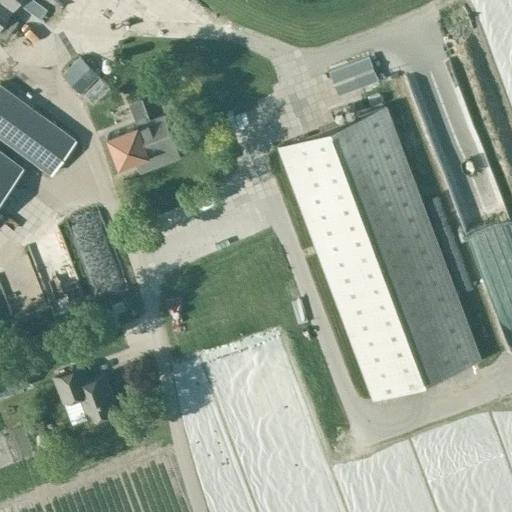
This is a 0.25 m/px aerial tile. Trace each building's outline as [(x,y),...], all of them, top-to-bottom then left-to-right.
[(0,0),(0,34),(5,38),(17,21),(7,14),(16,0),(0,0)] [(202,0),(184,0),(197,10),(204,2),(202,0)] [(80,93),(99,75),(80,57),(62,74),(80,93)] [(0,83),(0,134),(52,173),(78,138),(0,83)] [(238,111),(248,108),(242,86),(231,89),(238,111)] [(138,124),(106,136),(118,167),(137,160),(141,172),(180,157),(163,114),(150,119),(141,98),(130,103),(138,124)] [(228,125),(239,120),(230,100),(219,104),(228,125)] [(478,358),(380,105),(279,144),(377,397),(478,358)] [(297,113),(268,119),(271,135),(300,130),(297,113)] [(0,149),(0,200),(24,167),(10,157),(0,149)] [(0,368),(0,394),(30,384),(22,360),(0,368)] [(118,408),(105,373),(87,379),(82,365),(54,375),(64,401),(81,395),(90,419),(118,408)] [(5,469),(0,470),(0,511),(26,511),(138,511),(137,506),(146,503),(154,472),(166,511),(186,511),(163,435),(58,468),(60,474),(35,482),(27,459),(10,465),(9,470),(5,469)]
